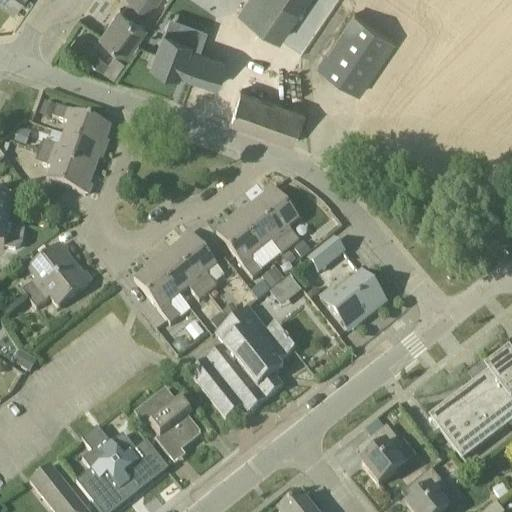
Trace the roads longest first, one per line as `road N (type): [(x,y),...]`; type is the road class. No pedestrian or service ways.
road 1 (residential): [(268,157),(207,210),(178,214),(119,255),(101,233),(103,206),(138,111)]
road 2 (residential): [(440,324),(337,195),(310,173),(268,157)]
road 3 (unclassified): [(291,445),(440,324)]
road 4 (residential): [(268,157),(138,111)]
road 5 (residential): [(138,111),(17,65)]
